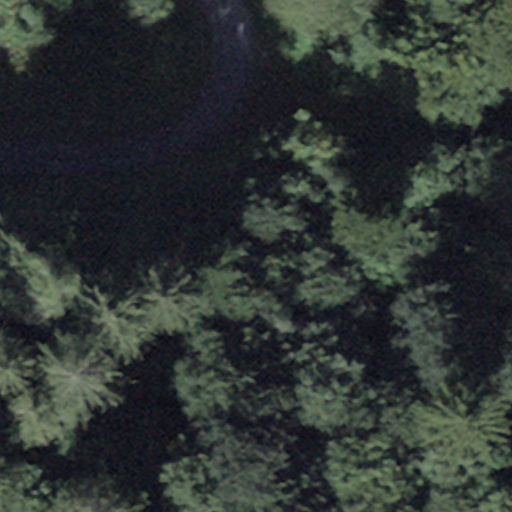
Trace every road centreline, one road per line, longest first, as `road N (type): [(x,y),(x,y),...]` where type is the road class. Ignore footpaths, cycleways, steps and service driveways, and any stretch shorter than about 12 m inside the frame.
road 1 (track): [(207,0),(219,12),(212,87),(133,149),(0,159)]
road 2 (track): [(212,87),(346,99),(511,135)]
